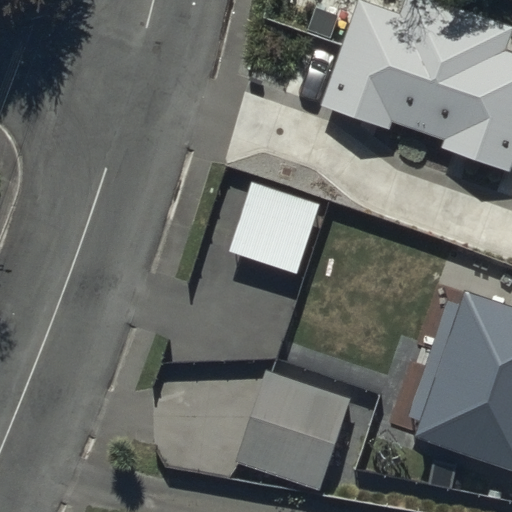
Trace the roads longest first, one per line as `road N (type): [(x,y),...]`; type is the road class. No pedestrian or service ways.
road 1 (residential): [(126,81),(47,365),(0,465)]
road 2 (residential): [(0,45),(126,81)]
